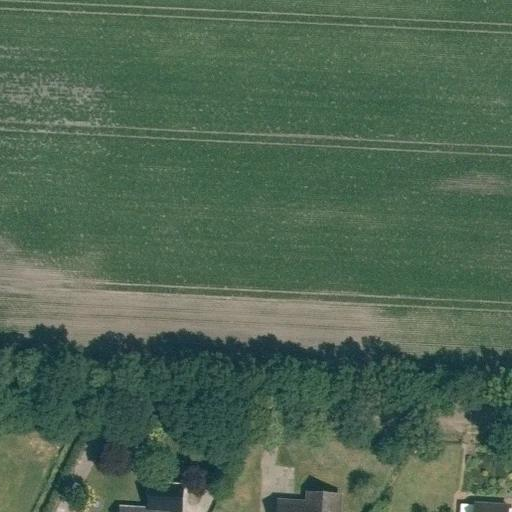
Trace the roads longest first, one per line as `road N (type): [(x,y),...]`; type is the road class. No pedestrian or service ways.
road 1 (unclassified): [(511,418),(253,405)]
road 2 (unclassified): [(253,405),(0,392)]
